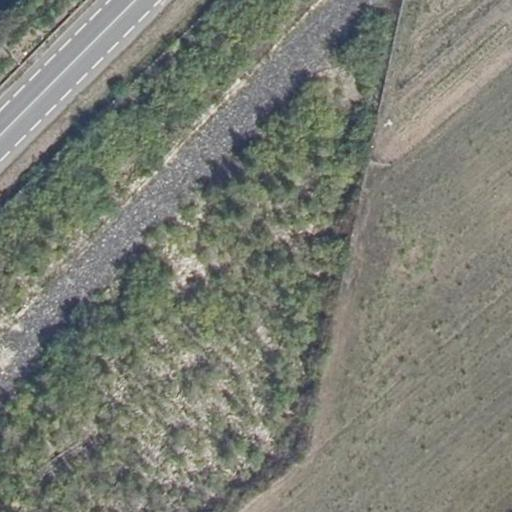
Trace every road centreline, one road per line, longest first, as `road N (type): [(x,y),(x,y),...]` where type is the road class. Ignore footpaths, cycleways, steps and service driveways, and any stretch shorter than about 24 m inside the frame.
road 1 (unknown): [(0,359),(355,0)]
road 2 (secondary): [(0,130),(129,0)]
